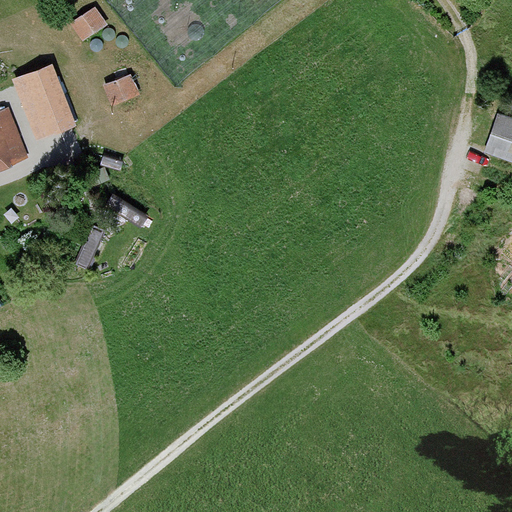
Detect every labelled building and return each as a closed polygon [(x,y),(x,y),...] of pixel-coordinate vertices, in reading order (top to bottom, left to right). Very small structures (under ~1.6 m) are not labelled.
[(106,26),(93,8),(71,24),(83,42),(106,26)] [(75,123),(50,70),(14,86),(39,140),(75,123)] [(151,134),(129,75),(101,85),(123,144),(151,134)] [(0,173),(27,163),(5,109),(0,111),(0,173)] [(511,122),(497,117),(484,152),(511,162),(511,122)]
